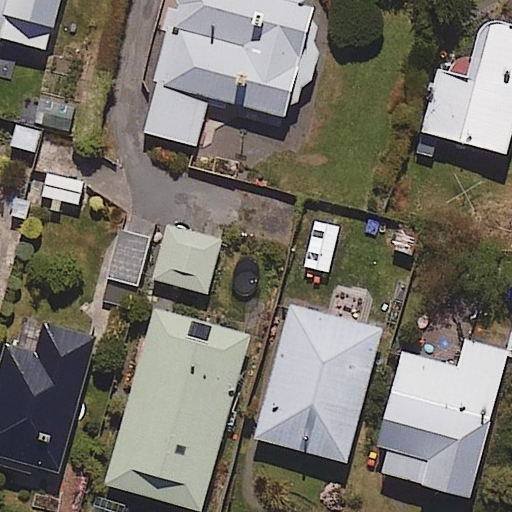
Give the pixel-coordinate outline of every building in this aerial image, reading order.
[(57,0),(0,0),(0,37),(45,49),(57,0)] [(311,0),(170,0),(140,130),(193,142),(203,97),(282,116),(290,80),(308,84),(315,54),(301,51),(313,0),(311,0)] [(511,119),(511,25),(490,19),(473,77),(435,66),(418,129),(502,153),(511,119)] [(219,238),(165,226),(153,280),(207,292),(219,238)] [(148,236),(117,229),(102,297),(133,304),(148,236)] [(382,331),(293,303),(252,434),(341,462),(382,331)] [(248,335),(153,308),(104,483),(198,510),(248,335)] [(0,462),(58,480),(101,333),(41,316),(33,344),(7,337),(0,361),(0,462)] [(401,351),(376,444),(388,448),(381,472),(467,496),(507,350),(465,339),(457,367),(401,351)]
